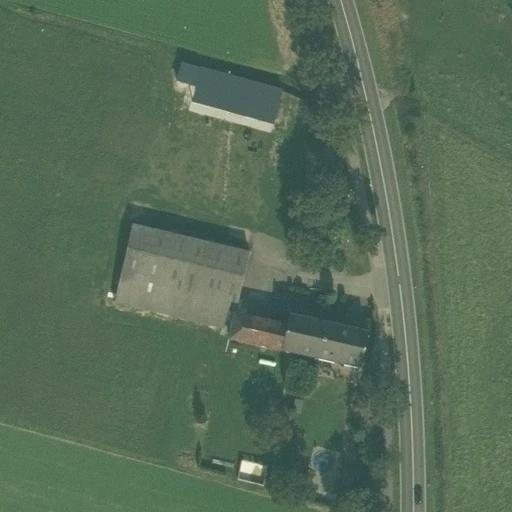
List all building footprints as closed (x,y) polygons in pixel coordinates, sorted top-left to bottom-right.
[(176,82),(195,87),(200,69),(181,64),(176,82)] [(191,104),(272,126),(282,92),(200,69),(195,87),(191,104)] [(112,300),(229,326),(232,315),(232,314),(247,247),(130,220),(112,300)] [(274,314),(272,324),(282,327),(284,316),(274,314)] [(226,340),(239,343),(245,318),(232,315),(229,326),(227,338),(226,340)] [(276,351),(318,360),(326,325),(284,316),(282,327),(276,351)] [(276,351),(282,327),(272,324),(245,318),(239,343),(276,351)] [(367,335),(326,325),(318,360),(359,370),(367,335)] [(234,477),(268,485),(273,463),(239,456),(234,477)] [(361,473),(344,470),(341,484),(358,488),(361,473)]
